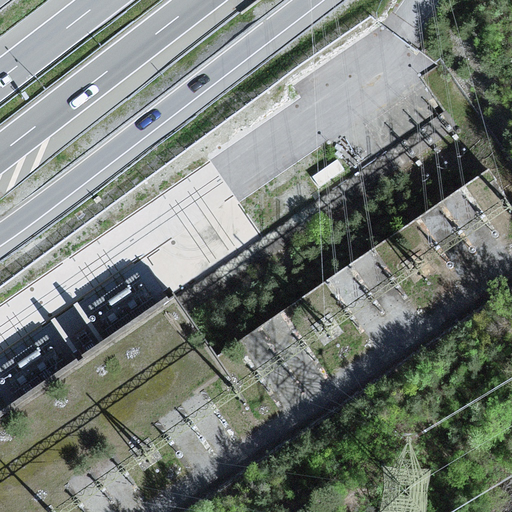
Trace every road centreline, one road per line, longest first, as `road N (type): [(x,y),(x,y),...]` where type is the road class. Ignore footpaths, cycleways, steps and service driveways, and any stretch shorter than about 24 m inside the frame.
road 1 (motorway): [(0,236),(310,0)]
road 2 (motorway): [(0,156),(200,0)]
road 3 (motorway): [(100,0),(0,77)]
